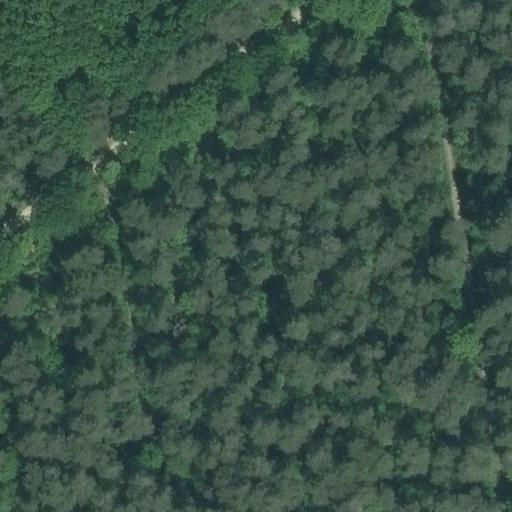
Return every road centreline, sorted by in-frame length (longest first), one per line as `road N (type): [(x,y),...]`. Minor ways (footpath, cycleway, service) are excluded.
road 1 (track): [(423,0),(503,511)]
road 2 (track): [(0,237),(323,0)]
road 3 (track): [(99,164),(164,511)]
